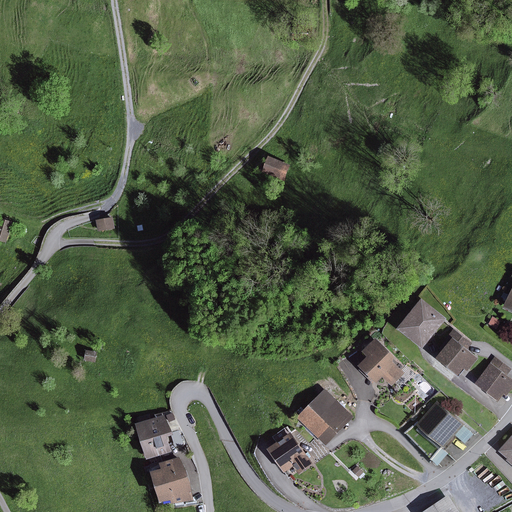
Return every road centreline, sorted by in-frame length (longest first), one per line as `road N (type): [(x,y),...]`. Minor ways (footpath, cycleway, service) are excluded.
road 1 (track): [(98,242),(168,238),(278,132),(320,57),(329,0)]
road 2 (residential): [(297,511),(259,484),(197,389),(179,406),(207,477),(210,511)]
road 3 (track): [(96,215),(126,184),(137,128),(119,0)]
road 4 (residential): [(511,416),(458,470),(373,511)]
